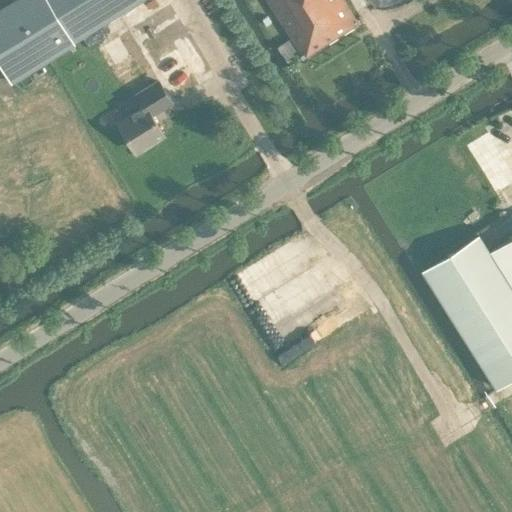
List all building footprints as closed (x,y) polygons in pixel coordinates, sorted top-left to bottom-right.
[(73,42),(141,0),(14,0),(0,9),(0,63),(11,81),(73,43),(73,42)] [(358,21),(344,0),(268,0),(303,56),(358,21)] [(271,76),(245,34),(226,45),(252,88),(271,76)] [(296,50),(289,40),(279,47),(285,57),(296,50)] [(142,104),(118,118),(137,150),(164,133),(151,112),(159,106),(161,105),(170,100),(157,80),(135,93),(136,94),(142,104)] [(478,233),(422,268),(496,387),(511,376),(511,234),(489,250),(478,233)]
